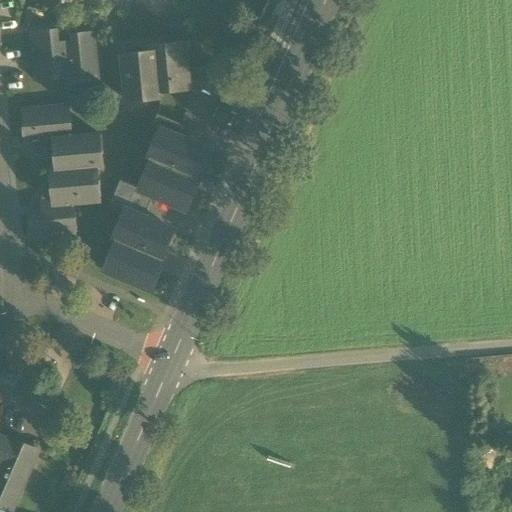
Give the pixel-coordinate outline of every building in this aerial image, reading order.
[(55,65),(68,64),(66,42),(57,43),(56,30),(33,33),(37,81),(56,79),(55,65)] [(75,42),(66,42),(68,64),(68,70),(81,68),(83,82),(102,80),(97,32),(74,35),(75,42)] [(154,45),(155,51),(157,79),(170,78),(172,92),(191,90),(189,69),(186,42),(154,45)] [(158,85),(157,79),(155,51),(123,54),(128,102),(147,100),(145,86),(158,85)] [(202,90),(223,99),(233,78),(210,67),(189,69),(191,90),(191,91),(202,90)] [(39,141),(53,140),(58,140),(57,127),(71,126),(69,107),(21,111),(23,135),(38,133),(39,141)] [(162,130),(179,137),(183,126),(158,115),(152,127),(161,131),(162,130)] [(58,140),(72,138),(71,126),(57,127),(58,140)] [(157,162),(161,164),(195,179),(208,149),(179,137),(162,130),(161,131),(154,147),(162,151),(157,162)] [(53,140),(56,172),(84,169),(90,169),(89,156),(103,155),(101,136),(72,138),(58,140),(53,140)] [(90,169),(98,168),(104,168),(103,155),(89,156),(90,169)] [(199,180),(195,179),(161,164),(155,176),(148,173),(141,189),(140,190),(153,196),(186,210),(199,180)] [(98,168),(90,169),(84,169),(85,182),(99,181),(98,168)] [(50,173),(53,205),(60,204),(74,203),(101,200),(99,181),(85,182),(84,169),(56,172),(50,173)] [(121,181),(116,193),(149,207),(153,196),(140,190),(141,189),(121,181)] [(144,218),(149,207),(116,193),(110,205),(127,212),(127,210),(144,218)] [(61,216),(75,215),(74,203),(60,204),(61,216)] [(61,216),(60,204),(53,205),(41,206),(42,214),(27,215),(29,238),(77,234),(75,215),(61,216)] [(122,243),(126,245),(160,259),(173,230),(144,218),(127,210),(127,212),(119,228),(127,231),(122,243)] [(164,261),(160,259),(126,245),(121,257),(113,253),(105,271),(151,290),(164,261)] [(0,464),(2,465),(0,468),(0,508),(8,511),(13,511),(39,448),(13,438),(11,441),(0,436),(0,464)]
